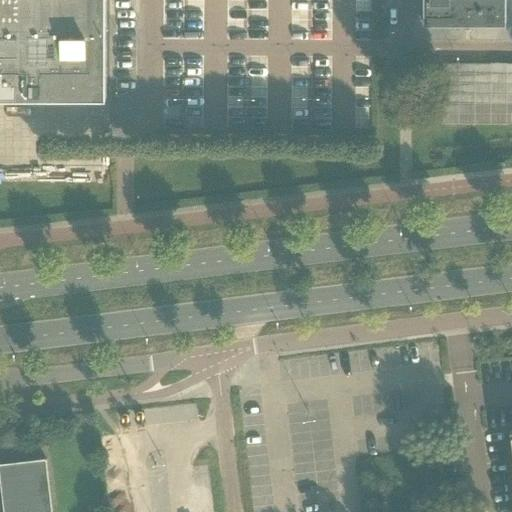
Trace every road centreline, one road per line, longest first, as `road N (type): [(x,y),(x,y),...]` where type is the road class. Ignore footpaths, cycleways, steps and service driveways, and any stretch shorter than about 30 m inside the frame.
road 1 (secondary): [(0,341),(511,279)]
road 2 (secondary): [(511,227),(0,288)]
road 3 (unclassified): [(240,350),(511,315)]
road 4 (unclassified): [(0,380),(240,350)]
road 5 (unclassified): [(232,511),(219,389),(240,350)]
road 6 (unclassified): [(401,0),(401,49),(511,49)]
